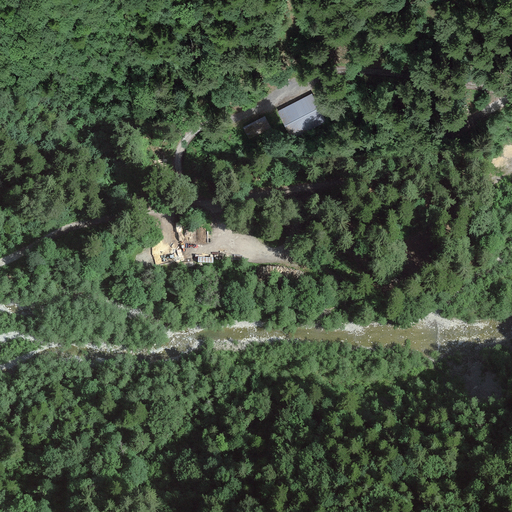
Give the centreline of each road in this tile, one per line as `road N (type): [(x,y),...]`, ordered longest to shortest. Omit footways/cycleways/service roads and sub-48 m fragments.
road 1 (track): [(0,256),(75,223),(321,182),(511,96)]
road 2 (track): [(209,203),(183,174),(186,144),(238,104),(288,80),(382,62),(434,67),(475,87),(511,91)]
